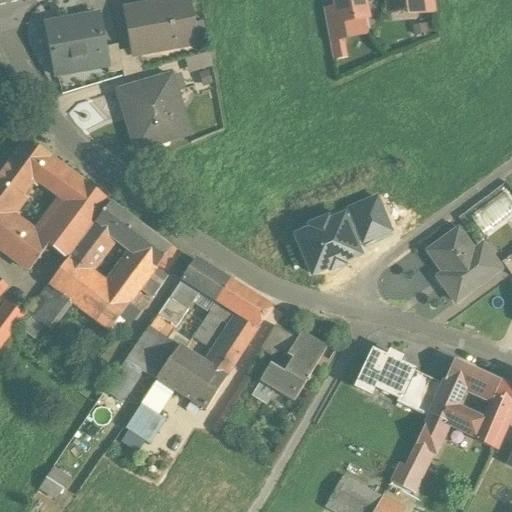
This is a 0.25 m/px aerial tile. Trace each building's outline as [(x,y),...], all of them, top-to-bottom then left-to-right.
[(188,0),(185,0),(125,11),(132,50),(133,57),(141,55),(197,45),(188,0)] [(334,0),(336,8),(339,25),(341,24),(367,19),(363,0),(334,0)] [(386,0),(388,9),(406,6),(407,15),(421,13),(421,15),(423,15),(421,0),(386,0)] [(433,0),(421,0),(423,15),(435,13),(433,0)] [(336,8),(323,10),(329,44),(344,41),(341,24),(339,25),(336,8)] [(98,16),(46,26),(55,74),(105,65),(104,59),(105,59),(103,49),(98,16)] [(117,46),(103,49),(105,59),(104,59),(105,65),(107,75),(122,72),(118,52),(117,46)] [(133,57),(132,50),(118,52),(122,72),(123,78),(144,72),(141,55),(133,57)] [(208,52),(188,55),(189,66),(209,64),(208,52)] [(170,77),(117,92),(122,111),(128,109),(140,151),(163,144),(162,141),(178,136),(167,98),(176,96),(170,77)] [(70,174),(26,141),(0,176),(0,209),(8,215),(36,177),(55,191),(70,174)] [(83,184),(70,174),(55,191),(64,198),(69,202),(83,184)] [(107,202),(83,184),(69,202),(64,198),(34,235),(33,236),(34,237),(47,247),(63,259),(107,202)] [(342,219),(354,247),(390,232),(376,199),(349,211),(351,216),(342,219)] [(110,204),(74,251),(94,265),(114,239),(132,252),(146,231),(110,204)] [(8,215),(0,209),(0,250),(6,255),(26,229),(8,215)] [(354,247),(342,219),(328,225),(326,221),(309,228),(311,232),(297,238),(313,275),(329,268),(330,272),(343,267),(342,263),(358,256),(354,247)] [(26,229),(6,255),(15,262),(34,237),(33,236),(34,235),(26,229)] [(180,256),(146,231),(132,252),(106,287),(129,304),(159,265),(168,271),(180,256)] [(473,252),(458,231),(427,253),(443,275),(436,279),(454,304),(500,270),(482,246),(473,252)] [(47,247),(34,237),(15,262),(28,272),(47,247)] [(94,265),(74,251),(68,259),(88,274),(94,265)] [(511,256),(502,263),(511,276),(511,256)] [(68,259),(48,287),(69,302),(109,331),(129,304),(106,287),(88,274),(68,259)] [(230,282),(195,260),(169,300),(178,306),(186,311),(191,304),(199,291),(216,302),(230,282)] [(270,306),(230,282),(216,302),(235,314),(239,317),(221,344),(238,355),(270,306)] [(69,302),(48,287),(27,315),(47,330),(69,302)] [(216,302),(199,291),(191,304),(208,315),(216,302)] [(169,300),(149,329),(158,335),(178,306),(169,300)] [(235,314),(216,302),(208,315),(184,351),(194,358),(196,355),(198,356),(221,320),(228,325),(235,314)] [(0,347),(20,318),(6,308),(0,315),(0,347)] [(288,335),(275,327),(260,351),(273,359),(278,352),(288,335)] [(149,329),(148,328),(126,360),(156,380),(178,348),(158,335),(149,329)] [(327,349),(301,333),(297,340),(286,357),(292,360),(283,374),(270,366),(259,383),(294,403),(307,382),(308,383),(309,381),(308,380),(327,349)] [(297,340),(288,335),(278,352),(286,357),(297,340)] [(184,351),(178,348),(156,380),(204,410),(225,378),(224,377),(238,355),(221,344),(207,366),(184,351)] [(16,358),(5,349),(0,355),(0,372),(4,375),(5,373),(12,378),(23,364),(15,359),(16,358)] [(387,360),(372,353),(356,388),(371,395),(374,388),(398,399),(400,400),(414,372),(399,365),(401,360),(390,354),(387,360)] [(487,378),(454,362),(443,386),(430,415),(448,425),(455,409),(464,390),(478,396),(487,378)] [(443,386),(414,372),(400,400),(398,399),(396,404),(428,419),(430,415),(443,386)] [(500,384),(487,378),(478,396),(492,401),(500,384)] [(483,421),(480,428),(497,436),(498,434),(510,407),(511,408),(511,389),(500,384),(492,401),(483,421)] [(164,421),(140,405),(124,429),(148,445),(164,421)] [(483,421),(455,409),(448,425),(448,426),(475,438),(480,428),(483,421)] [(448,425),(430,415),(428,419),(424,428),(442,438),(448,425)] [(405,470),(399,466),(390,483),(413,494),(433,454),(435,455),(448,426),(448,425),(442,438),(434,454),(431,452),(418,477),(405,470)] [(442,438),(424,428),(405,470),(418,477),(431,452),(434,454),(442,438)] [(491,449),(497,436),(480,428),(475,438),(474,442),(491,449)] [(41,486),(59,495),(70,473),(52,464),(41,486)] [(373,511),(381,500),(342,478),(325,508),(332,511),(373,511)] [(373,511),(401,511),(381,500),(373,511)]
